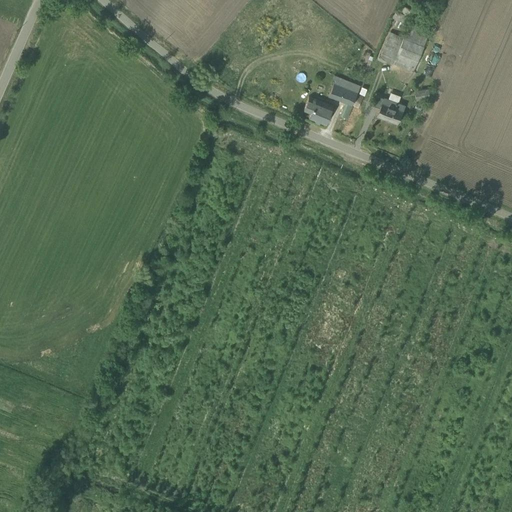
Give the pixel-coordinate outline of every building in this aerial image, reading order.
[(405,12),(407,7),(399,3),(397,8),(405,12)] [(394,8),(391,16),(400,20),(404,11),(394,8)] [(380,59),(393,65),(413,73),(432,29),(412,21),(405,38),(392,32),(380,59)] [(337,74),(328,95),(350,105),(360,84),(337,74)] [(427,87),(414,90),(416,100),(429,97),(427,87)] [(379,107),(376,115),(397,124),(405,104),(398,101),(400,95),(389,90),(387,96),(375,92),(370,104),(379,107)] [(302,109),(310,113),(309,117),(326,124),(333,107),(316,100),(307,97),(302,109)]
